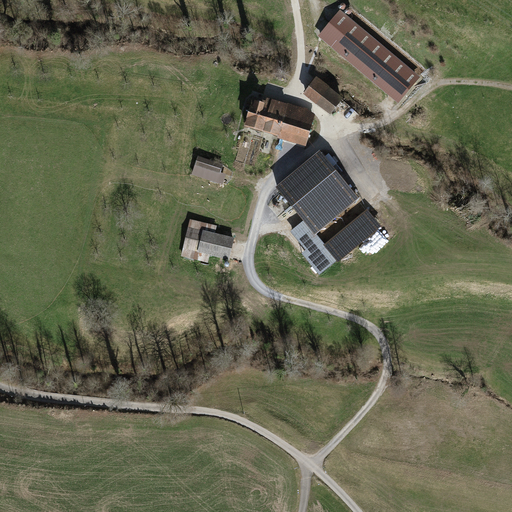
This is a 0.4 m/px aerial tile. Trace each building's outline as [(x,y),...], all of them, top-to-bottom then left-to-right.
[(342,13),(322,36),(398,101),(418,78),(342,13)] [(342,97),(316,79),(305,94),(330,113),(342,97)] [(266,106),(255,102),(248,125),(305,143),(314,115),(268,100),(266,106)] [(305,221),(315,233),(356,200),(320,155),(279,188),(305,221)] [(222,165),(199,158),(194,174),(223,183),(226,173),(220,172),(222,165)] [(367,212),(325,246),(337,260),(379,226),(367,212)] [(216,227),(191,220),(182,256),(207,262),(208,255),(227,260),(233,238),(214,233),(216,227)] [(305,255),(320,274),(337,260),(325,246),(315,233),(305,221),(291,232),(308,252),(305,255)]
